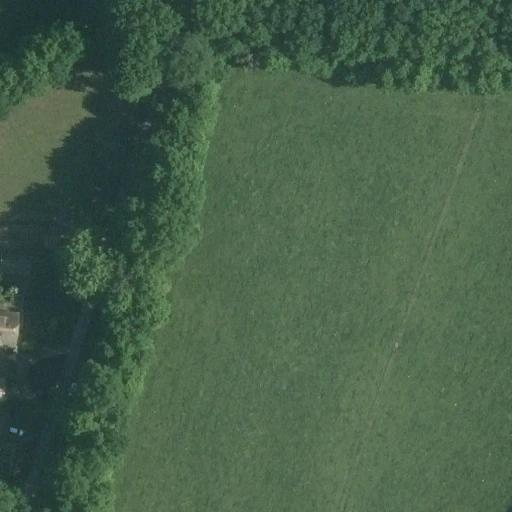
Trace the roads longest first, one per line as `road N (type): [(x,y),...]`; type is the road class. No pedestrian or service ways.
road 1 (unclassified): [(16,511),(107,239)]
road 2 (track): [(107,239),(201,0)]
